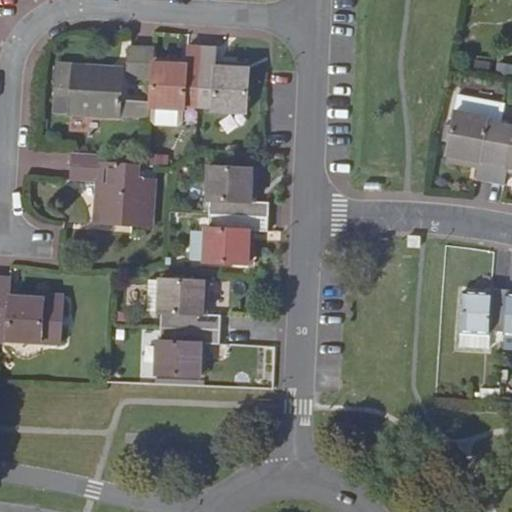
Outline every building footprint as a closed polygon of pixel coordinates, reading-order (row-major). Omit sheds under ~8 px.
[(153,48),(131,46),(129,79),(151,80),(152,63),(153,58),(153,48)] [(187,65),(152,63),(151,80),(150,103),(149,108),(184,111),(185,107),(199,107),(203,47),(187,46),(187,65)] [(218,48),(203,47),(199,107),(212,108),(211,112),(247,114),(249,69),(227,67),(227,62),(217,61),(218,48)] [(102,67),(56,65),(53,113),(121,116),(135,117),(136,102),(122,101),(123,73),(102,72),(102,67)] [(150,103),(136,102),(135,117),(149,118),(149,108),(150,103)] [(489,118),(454,111),(446,157),(447,157),(479,163),(478,169),(476,180),(490,182),(501,122),(489,119),(489,118)] [(511,124),(501,122),(490,182),(504,185),(508,168),(511,168),(511,124)] [(101,155),(72,154),(70,180),(96,181),(93,223),(153,227),(157,179),(132,178),(132,164),(100,162),(101,155)] [(479,163),(447,157),(446,163),(478,169),(479,163)] [(253,168),(208,166),(206,201),(210,201),(209,215),(269,218),(270,203),(257,202),(252,201),(253,168)] [(269,218),(209,215),(209,228),(206,227),(204,262),(248,265),(250,231),(268,232),(269,218)] [(12,278),(0,277),(0,337),(7,337),(7,342),(62,345),(64,299),(11,296),(11,291),(12,278)] [(158,312),(160,280),(148,279),(147,312),(158,312)] [(205,281),(160,279),(160,280),(158,312),(158,314),(161,314),(160,327),(221,330),(221,315),(209,315),(203,315),(205,281)] [(493,292),(462,291),(459,334),(490,335),(491,335),(491,332),(503,332),(506,290),(493,289),(493,292)] [(511,290),(506,290),(503,332),(511,332),(511,290)] [(221,330),(160,327),(160,341),(157,340),(156,376),(201,377),(202,345),(207,345),(220,345),(221,330)] [(490,335),(459,334),(459,348),(489,350),(490,335)]
